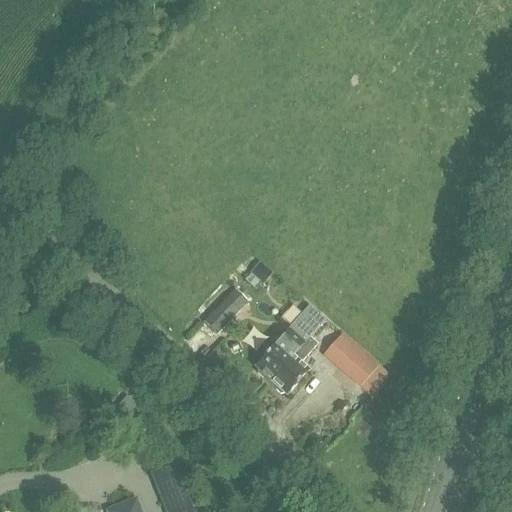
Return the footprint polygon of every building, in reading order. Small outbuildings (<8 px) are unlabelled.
[(262,265),(260,267),(252,275),(257,280),(263,285),(274,274),(262,265)] [(250,304),(240,295),(236,291),(204,324),(217,336),(250,304)] [(269,385),(296,357),(311,340),(327,324),(311,309),(280,342),(279,342),(278,342),(273,341),(265,349),(268,355),(256,368),(259,371),(259,375),(269,385)] [(379,368),(342,336),(327,354),(363,385),(379,368)] [(318,347),(311,340),(296,357),(269,385),(280,395),(285,395),(287,397),(311,372),(302,363),(318,347)] [(165,511),(193,511),(180,476),(155,486),(165,511)]
